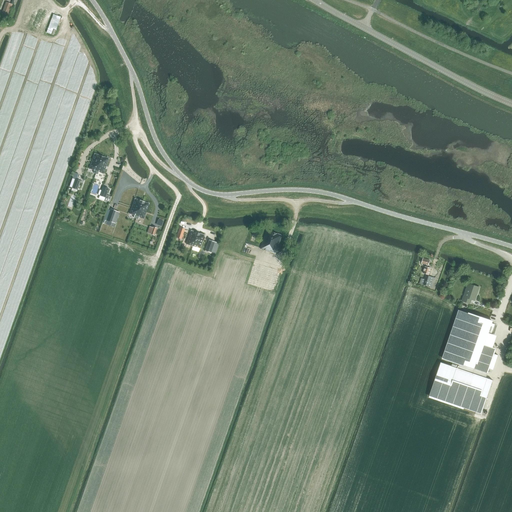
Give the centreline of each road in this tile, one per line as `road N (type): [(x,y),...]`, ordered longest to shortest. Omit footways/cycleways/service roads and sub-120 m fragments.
road 1 (unclassified): [(511,246),(325,192),(202,191),(159,146),(132,71),(92,0)]
road 2 (secondary): [(511,104),(314,0)]
